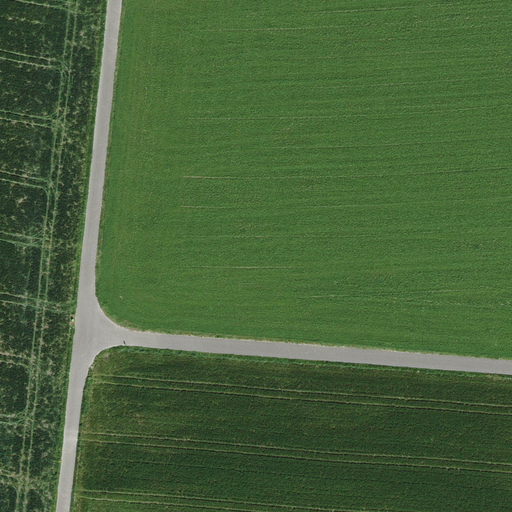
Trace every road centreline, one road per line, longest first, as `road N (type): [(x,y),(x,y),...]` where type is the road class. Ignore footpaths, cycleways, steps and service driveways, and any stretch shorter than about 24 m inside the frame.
road 1 (residential): [(511,362),(85,330)]
road 2 (residential): [(85,330),(120,0)]
road 3 (residential): [(69,511),(85,330)]
